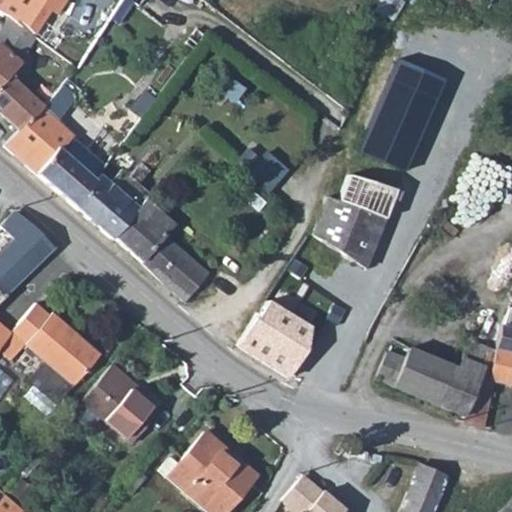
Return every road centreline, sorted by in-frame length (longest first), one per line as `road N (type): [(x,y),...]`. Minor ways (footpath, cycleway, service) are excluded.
road 1 (tertiary): [(303,408),(234,372),(0,170)]
road 2 (tertiary): [(511,455),(303,408)]
